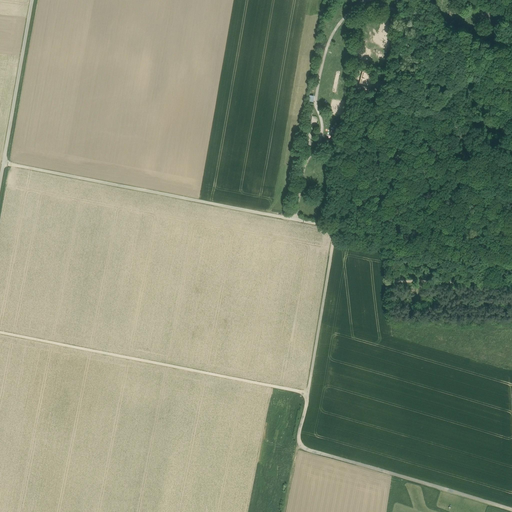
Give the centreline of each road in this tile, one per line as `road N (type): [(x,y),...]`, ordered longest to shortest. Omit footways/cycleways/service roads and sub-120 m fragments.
road 1 (track): [(3,163),(335,230),(307,393)]
road 2 (track): [(511,284),(391,281),(379,100),(405,15)]
road 3 (track): [(0,336),(307,393)]
road 4 (track): [(298,443),(511,510)]
road 5 (unclassified): [(32,0),(0,184)]
road 6 (track): [(511,209),(484,195),(451,203),(442,196),(456,132)]
road 7 (track): [(511,15),(495,65),(461,107),(456,132)]
